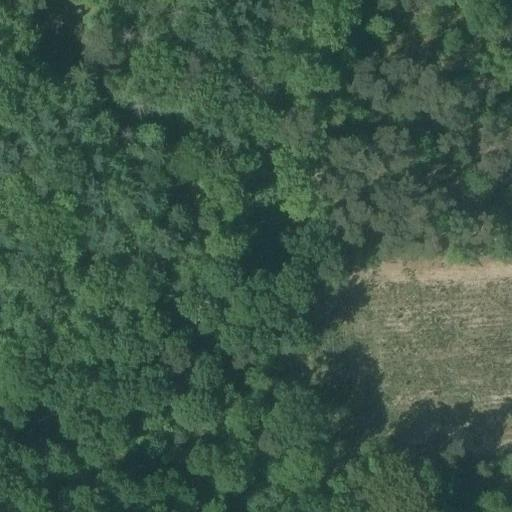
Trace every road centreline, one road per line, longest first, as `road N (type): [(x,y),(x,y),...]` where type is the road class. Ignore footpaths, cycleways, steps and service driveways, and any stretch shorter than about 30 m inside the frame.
road 1 (track): [(288,511),(291,336),(311,172)]
road 2 (track): [(343,0),(311,172)]
